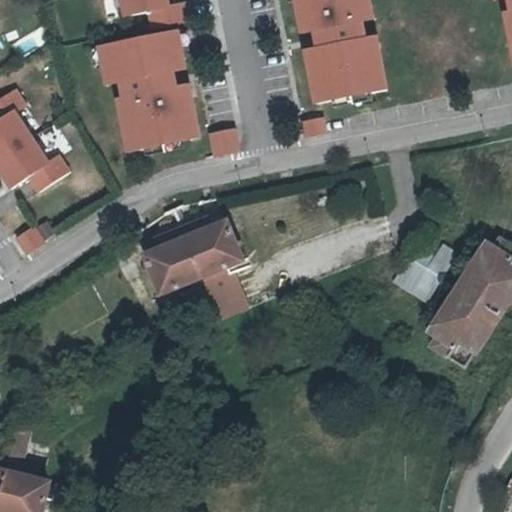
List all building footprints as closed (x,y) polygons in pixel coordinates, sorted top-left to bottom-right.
[(169,10),(166,0),(126,0),(129,18),(150,14),(153,31),(189,24),(185,6),(169,10)] [(325,47),(312,49),(321,101),(393,87),(383,35),(372,38),(368,19),(379,16),(375,0),(302,0),(308,31),(321,28),(325,47)] [(114,88),(128,85),(131,102),(125,103),(135,152),(206,138),(195,86),(182,88),(179,71),(192,68),(185,32),(106,48),(114,88)] [(74,171),(64,155),(54,163),(20,112),(30,105),(20,91),(0,103),(0,162),(17,188),(35,177),(44,191),(74,171)] [(325,119),(307,122),(310,138),(329,135),(325,119)] [(238,128),(213,134),(218,157),(239,151),(242,146),(238,128)] [(236,218),(149,253),(167,298),(208,282),(237,270),(254,263),(236,218)] [(37,227),(21,238),(32,254),(48,244),(37,227)] [(431,336),(437,341),(433,349),(466,372),(511,300),(511,249),(502,242),(497,251),(490,245),(431,336)] [(458,256),(446,247),(436,263),(430,273),(416,293),(428,300),(458,256)] [(412,261),(430,273),(436,263),(418,252),(412,261)] [(430,273),(412,261),(399,281),(416,293),(430,273)] [(237,270),(208,282),(225,322),(253,311),(237,270)] [(0,511),(45,511),(52,485),(0,473),(0,511)]
